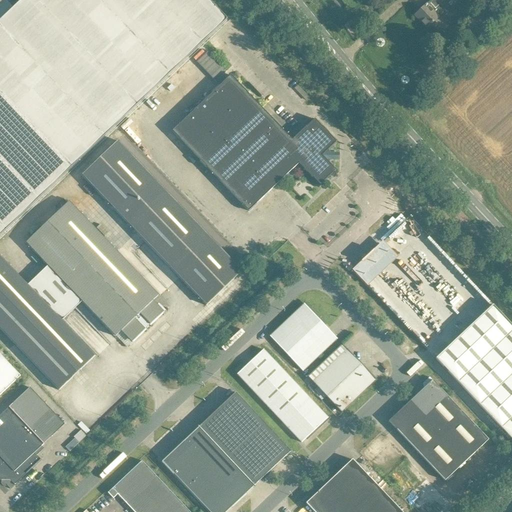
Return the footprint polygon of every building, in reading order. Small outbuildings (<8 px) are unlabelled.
[(0,0),(0,236),(227,21),(206,0),(22,0),(13,9),(3,0),(0,0)] [(425,6),(415,16),(427,28),(438,17),(445,10),(439,5),(444,0),(431,0),(426,5),(426,4),(424,6),(425,6)] [(227,71),(208,52),(197,62),(215,82),(227,71)] [(172,131),(249,211),(299,164),(320,186),(336,170),(328,163),(331,160),(335,160),(335,153),(331,153),(328,150),(336,142),(329,134),(314,119),(292,140),(230,75),(172,131)] [(117,141),(81,176),(206,306),(242,271),(117,141)] [(133,341),(133,342),(146,330),(145,330),(150,325),(150,326),(162,314),(162,313),(162,314),(151,303),(158,296),(69,202),(25,243),(115,337),(122,330),(133,341)] [(355,269),(353,271),(367,286),(375,279),(387,267),(398,257),(384,242),(373,252),(361,264),(355,269)] [(0,256),(0,328),(59,390),(95,356),(0,256)] [(261,267),(267,262),(263,258),(257,263),(261,267)] [(304,304),(270,336),(303,371),(337,339),(304,304)] [(511,326),(493,306),(493,305),(484,313),(465,331),(444,351),(436,359),(502,429),(511,440),(511,326)] [(341,412),(375,380),(342,344),(308,377),(317,387),(326,396),(341,412)] [(301,443),(328,418),(263,350),(237,375),(301,443)] [(0,354),(0,395),(21,376),(0,354)] [(488,440),(442,391),(430,377),(423,383),(423,384),(424,388),(389,421),(445,481),(488,440)] [(317,387),(314,390),(320,396),(318,398),(321,401),(326,396),(317,387)] [(0,415),(0,480),(1,480),(5,480),(5,478),(11,478),(11,480),(15,485),(15,484),(26,473),(26,474),(41,460),(34,453),(64,425),(30,388),(0,415)] [(236,393),(199,427),(254,487),(255,486),(254,486),(290,452),(247,405),(236,393)] [(199,427),(162,462),(173,474),(174,474),(209,511),(226,511),(254,486),(254,487),(199,427)] [(491,457),(508,475),(511,471),(511,457),(502,446),(491,457)] [(306,504),(313,511),(401,511),(352,460),(306,504)] [(113,499),(117,495),(133,511),(189,511),(147,467),(142,461),(108,493),(113,499)] [(486,482),(481,486),(488,493),(493,489),(486,482)]
